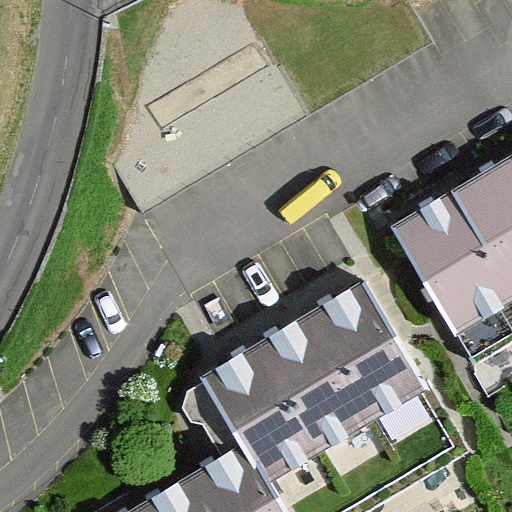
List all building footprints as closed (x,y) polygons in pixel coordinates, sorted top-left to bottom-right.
[(397,0),(114,167),(144,218),(434,47),(412,9),(406,0),(397,0)] [(511,159),(453,192),(511,297),(511,159)] [(511,297),(453,192),(391,227),(453,338),(511,305),(511,297)] [(427,394),(366,286),(317,314),(378,421),(427,394)] [(378,421),(317,314),(262,345),(323,452),(378,421)] [(323,452),(262,345),(213,372),(253,443),(274,480),(323,452)] [(292,511),(274,480),(253,443),(195,476),(215,511),(292,511)] [(215,511),(195,476),(140,506),(143,511),(215,511)]
